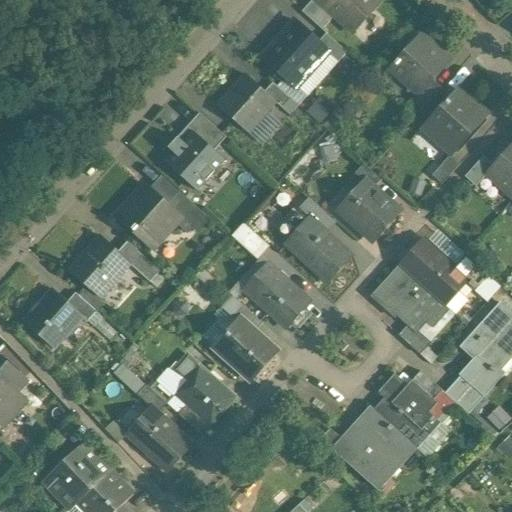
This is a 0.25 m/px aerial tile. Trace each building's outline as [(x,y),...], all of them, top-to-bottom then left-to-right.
[(335,17),(316,0),(312,0),(302,12),(322,30),(335,17)] [(380,3),(376,0),(316,0),(335,17),(353,33),(380,3)] [(318,42),(294,21),(262,56),(297,89),(329,53),(330,53),(318,42)] [(347,53),(326,34),(318,42),(330,53),(329,53),(339,62),(347,53)] [(449,63),(420,37),(391,69),(419,95),(420,96),(433,82),(449,63)] [(245,74),(217,105),(249,133),(276,103),(276,102),(264,92),(245,74)] [(291,99),(273,82),(264,92),(276,102),(276,103),(282,108),(291,99)] [(433,82),(420,96),(419,95),(411,104),(421,112),(442,90),(433,82)] [(460,89),(426,127),(455,153),(490,115),(460,89)] [(225,161),(194,132),(166,163),(198,192),(225,161)] [(511,145),(494,166),(488,173),(489,173),(511,194),(511,145)] [(452,155),(433,176),(443,184),(461,164),(452,155)] [(484,157),(465,177),(476,187),(489,173),(488,173),(494,166),(484,157)] [(383,181),(364,165),(356,174),(365,182),(366,181),(376,190),(383,181)] [(376,190),(366,181),(365,182),(351,197),(358,203),(357,204),(360,207),(350,219),(376,242),(402,213),(376,190)] [(146,186),(118,217),(153,249),(180,219),(181,217),(168,206),(146,186)] [(205,215),(180,192),(168,206),(181,217),(180,219),(193,230),(205,215)] [(310,219),(327,233),(336,223),(310,200),(301,210),(310,219)] [(310,219),(286,245),(328,283),(352,256),(327,233),(310,219)] [(269,246),(244,223),(233,236),(258,259),(269,246)] [(118,252),(100,236),(69,271),(101,299),(131,265),(132,265),(118,252)] [(458,269),(425,240),(400,267),(444,307),(445,306),(465,283),(475,292),(479,288),(458,269)] [(160,271),(127,242),(118,252),(132,265),(131,265),(150,283),(160,271)] [(489,276),(468,258),(458,269),(479,288),(489,276)] [(311,302),(270,264),(246,291),(287,329),(311,302)] [(444,307),(400,267),(374,297),(395,316),(397,314),(410,326),(417,331),(417,330),(426,320),(433,326),(448,310),(445,306),(444,307)] [(77,294),(97,312),(103,305),(84,287),(77,294)] [(66,304),(51,290),(40,303),(42,305),(26,322),(54,347),(80,318),(81,317),(66,304)] [(77,294),(76,293),(66,304),(81,317),(80,318),(86,324),(88,321),(97,312),(77,294)] [(511,313),(502,304),(464,346),(478,358),(461,376),(463,378),(483,396),(502,375),(495,369),(511,349),(511,313)] [(263,324),(243,305),(232,318),(238,323),(241,320),(255,333),(263,324)] [(103,317),(97,312),(88,321),(109,340),(116,333),(101,319),(103,317)] [(238,323),(216,348),(251,380),(276,352),(255,333),(241,320),(238,323)] [(432,343),(417,330),(417,331),(410,326),(400,337),(421,355),(432,343)] [(187,383),(201,368),(202,367),(188,354),(173,370),(187,383)] [(24,380),(0,357),(0,423),(4,427),(26,402),(14,391),(24,380)] [(235,399),(201,368),(187,383),(176,396),(187,406),(210,426),(235,399)] [(442,391),(421,372),(412,382),(433,402),(434,401),(442,391)] [(408,386),(395,375),(379,393),(388,401),(377,413),(417,449),(429,435),(423,429),(434,418),(429,414),(438,404),(434,401),(433,402),(412,382),(408,386)] [(483,396),(463,378),(447,395),(468,414),(483,396)] [(167,404),(146,386),(138,395),(152,408),(153,407),(159,413),(167,404)] [(210,426),(187,406),(179,415),(202,436),(210,426)] [(159,413),(153,407),(152,408),(127,436),(168,472),(193,444),(159,413)] [(417,449),(377,413),(371,407),(341,439),(332,448),(337,453),(379,491),(417,449)] [(314,447),(330,461),(337,453),(332,448),(341,439),(330,429),(314,447)] [(111,473),(84,444),(44,482),(71,511),(111,473)] [(71,511),(70,511),(117,511),(125,505),(134,497),(111,473),(71,511)]
